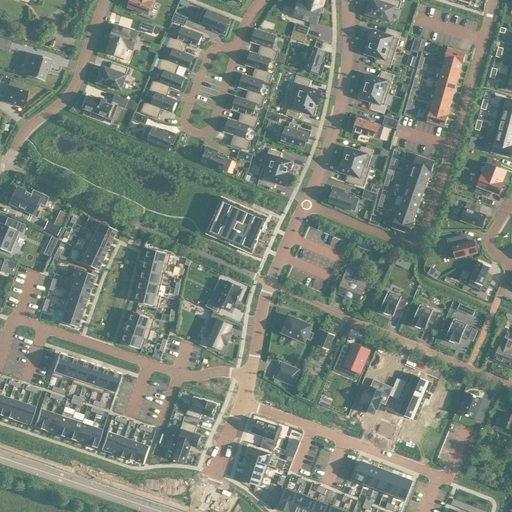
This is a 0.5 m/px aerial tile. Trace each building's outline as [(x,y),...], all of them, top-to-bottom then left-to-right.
[(150,0),(127,0),(127,3),(128,4),(127,7),(147,14),(152,1),(150,1),(150,0)] [(323,0),(298,0),(297,6),(302,8),(299,17),(316,23),(323,0)] [(394,6),(398,8),(401,0),(399,0),(377,0),(378,0),(376,0),(372,0),(371,5),(369,4),(366,13),(389,21),(394,6)] [(225,32),(228,24),(226,24),(228,18),(208,10),(203,9),(199,20),(203,22),(203,23),(225,32)] [(186,18),(173,13),(171,19),(183,24),(186,18)] [(141,21),(139,28),(151,32),(153,26),(141,21)] [(138,30),(116,23),(107,49),(124,55),(127,45),(133,47),(135,40),(136,38),(138,30)] [(308,27),(295,23),(292,30),(305,34),(308,27)] [(202,34),(181,26),(177,37),(170,36),(166,46),(172,48),(173,48),(184,52),(187,43),(197,46),(202,34)] [(368,41),(369,41),(395,50),(400,32),(386,27),(384,33),(372,29),(368,41)] [(276,35),(255,28),(251,41),(260,44),(257,54),(270,58),(270,59),(274,60),(278,50),(272,47),(276,35)] [(305,34),(292,30),(290,36),(303,40),(305,34)] [(389,67),(395,50),(369,41),(367,46),(366,45),(363,52),(377,56),(375,62),(389,67)] [(444,46),(443,46),(440,57),(462,63),(465,53),(465,52),(457,50),(444,46)] [(325,51),(311,47),(305,67),(311,69),(310,71),(317,73),(325,51)] [(184,52),(173,48),(172,48),(168,59),(161,58),(158,68),(164,70),(164,69),(175,74),(179,64),(188,68),(193,56),(184,52)] [(257,54),(250,51),(245,64),(255,67),(252,76),(263,80),(263,81),(269,83),(272,73),(266,70),(270,59),(270,58),(257,54)] [(50,58),(33,53),(26,75),(43,80),(50,58)] [(462,63),(440,57),(444,58),(444,60),(442,68),(459,73),(461,65),(462,63)] [(128,67),(115,63),(112,70),(104,67),(103,71),(101,71),(97,81),(120,89),(128,67)] [(459,73),(442,68),(439,78),(434,77),(456,84),(457,80),(459,73)] [(175,74),(164,69),(164,70),(159,81),(153,80),(149,89),(155,92),(155,91),(166,95),(170,86),(179,90),(184,77),(175,74)] [(365,81),(363,85),(387,93),(393,74),(381,70),(378,78),(365,73),(363,80),(365,81)] [(252,76),(242,73),(238,86),(248,89),(245,99),(256,102),(256,103),(262,105),(265,95),(259,92),(263,81),(263,80),(252,76)] [(291,95),(315,103),(316,103),(320,91),(308,87),(310,79),(295,75),(289,94),(291,95)] [(505,76),(502,87),(511,89),(511,76),(506,75),(505,76)] [(434,77),(431,88),(453,94),(456,84),(434,77)] [(22,82),(10,78),(8,85),(6,84),(2,100),(22,106),(27,91),(20,89),(22,82)] [(384,104),(387,93),(363,85),(362,90),(360,90),(358,96),(371,101),(369,108),(383,113),(386,105),(384,104)] [(436,89),(435,90),(433,99),(450,104),(453,94),(431,88),(436,89)] [(166,95),(155,91),(155,92),(151,103),(144,101),(140,111),(157,118),(161,108),(171,112),(176,99),(166,95)] [(115,94),(111,104),(105,102),(106,101),(97,98),(97,99),(88,95),(88,97),(86,97),(82,104),(84,105),(84,107),(111,118),(117,103),(124,106),(127,99),(115,94)] [(315,103),(291,95),(285,113),(298,117),(300,110),(313,114),(316,107),(314,107),(315,103)] [(245,99),(235,96),(231,108),(241,111),(237,121),(249,125),(248,126),(255,128),(258,117),(252,114),(256,103),(256,102),(245,99)] [(499,108),(498,109),(511,112),(511,99),(502,97),(499,108)] [(447,115),(447,114),(448,112),(450,104),(433,99),(430,109),(425,108),(425,109),(447,115)] [(444,125),(447,115),(425,109),(422,119),(423,120),(435,123),(442,125),(444,126),(444,125)] [(511,112),(498,109),(496,118),(511,122),(511,112)] [(279,114),(267,110),(265,116),(277,120),(279,114)] [(147,116),(134,111),(132,117),(144,122),(147,116)] [(398,120),(386,116),(384,123),(396,127),(398,120)] [(356,117),(353,124),(355,125),(354,130),(374,137),(379,138),(383,126),(378,125),(378,124),(356,117)] [(237,121),(228,118),(224,131),(233,134),(230,144),(247,150),(251,140),(245,136),(248,126),(249,125),(237,121)] [(494,123),(493,128),(511,133),(511,122),(496,118),(494,123)] [(286,126),(286,127),(282,125),(278,138),(282,139),(303,146),(304,140),(307,141),(309,134),(286,126)] [(511,133),(493,128),(490,139),(495,141),(495,140),(511,144),(511,133)] [(174,137),(153,129),(147,141),(168,149),(170,143),(172,144),(174,137)] [(468,134),(465,146),(466,147),(471,148),(474,136),(468,134)] [(495,141),(492,151),(510,156),(511,148),(511,144),(495,140),(495,141)] [(343,158),(367,166),(373,149),(360,145),(358,151),(345,147),(343,153),(345,154),(343,158)] [(222,170),(222,169),(226,171),(231,159),(227,157),(205,148),(202,155),(204,156),(202,162),(222,170)] [(263,164),(287,172),(288,168),(290,168),(292,162),(279,157),(281,152),(268,148),(263,164)] [(252,154),(240,150),(238,156),(250,160),(252,154)] [(409,164),(430,171),(432,166),(434,161),(434,160),(428,158),(425,157),(413,153),(412,153),(409,164)] [(477,172),(501,181),(506,171),(497,167),(499,162),(488,157),(486,163),(482,161),(477,172)] [(370,167),(367,166),(343,158),(342,158),(339,170),(348,173),(345,180),(363,186),(370,167)] [(287,172),(263,164),(257,182),(273,187),(275,181),(284,184),(288,172),(287,172)] [(429,173),(430,171),(430,172),(430,171),(409,164),(411,165),(410,168),(407,175),(418,178),(426,181),(429,173)] [(502,182),(501,181),(477,172),(473,183),(477,185),(475,191),(487,196),(489,190),(498,193),(502,182)] [(404,184),(402,184),(416,189),(423,191),(426,181),(418,178),(407,175),(404,184)] [(423,191),(416,189),(402,184),(398,194),(419,202),(423,191)] [(25,209),(24,211),(36,217),(39,210),(36,209),(38,206),(39,203),(44,205),(48,196),(32,188),(30,193),(17,187),(9,202),(25,209)] [(349,209),(350,208),(354,210),(358,198),(354,196),(331,188),(329,196),(331,196),(329,202),(349,209)] [(370,190),(365,189),(363,196),(375,200),(377,193),(370,190)] [(402,196),(399,205),(397,205),(416,212),(419,202),(398,194),(398,195),(402,196)] [(222,196),(215,211),(217,212),(217,211),(222,213),(218,221),(214,220),(214,219),(212,218),(206,232),(246,250),(249,251),(252,252),(252,251),(254,248),(258,238),(261,231),(267,216),(222,196)] [(484,217),(485,214),(477,211),(479,206),(467,202),(465,207),(461,206),(456,217),(464,220),(464,221),(465,221),(465,220),(467,221),(467,222),(468,221),(474,224),(475,224),(477,225),(478,225),(481,226),(482,224),(482,223),(483,221),(483,220),(484,217),(485,217),(484,217)] [(413,222),(412,222),(413,221),(416,212),(397,205),(393,215),(412,222),(413,222)] [(409,233),(409,232),(410,228),(412,222),(393,215),(390,226),(400,230),(408,233),(409,233)] [(0,248),(9,252),(18,231),(21,232),(24,226),(24,224),(7,216),(3,224),(0,222),(0,248)] [(56,234),(62,222),(55,219),(53,224),(46,221),(43,228),(56,234)] [(110,240),(115,229),(94,220),(89,230),(93,232),(110,240)] [(110,240),(93,232),(89,241),(106,249),(110,240)] [(473,242),(473,240),(464,242),(462,234),(446,238),(449,246),(445,247),(449,259),(476,252),(475,250),(477,249),(475,241),(473,242)] [(48,242),(54,245),(57,238),(51,236),(48,242)] [(89,241),(85,239),(80,249),(101,259),(106,249),(89,241)] [(358,247),(364,250),(367,242),(361,240),(358,247)] [(171,253),(148,247),(145,259),(163,263),(168,264),(171,253)] [(101,259),(80,249),(75,260),(97,269),(101,259)] [(398,256),(395,262),(408,268),(411,262),(398,256)] [(3,258),(0,266),(0,268),(12,273),(16,263),(3,258)] [(163,263),(145,259),(143,268),(161,273),(163,263)] [(478,260),(469,279),(470,280),(468,284),(485,292),(492,276),(486,274),(490,266),(478,260)] [(68,278),(91,285),(94,275),(72,267),(68,278)] [(431,267),(427,273),(436,279),(440,272),(431,267)] [(143,268),(140,279),(160,284),(163,273),(161,273),(143,268)] [(344,296),(358,302),(358,300),(359,300),(360,300),(361,300),(362,300),(363,299),(364,298),(364,297),(365,297),(365,296),(365,295),(365,294),(364,293),(363,292),(362,291),(366,282),(353,276),(354,274),(352,270),(347,268),(336,292),(337,293),(337,292),(344,295),(344,296)] [(87,296),(91,285),(68,278),(65,288),(87,296)] [(140,279),(137,289),(158,294),(160,284),(140,279)] [(208,299),(205,305),(217,311),(219,305),(229,309),(235,297),(237,297),(241,289),(239,288),(240,286),(226,280),(222,289),(220,294),(213,291),(210,299),(210,300),(208,299)] [(61,299),(66,300),(83,306),(87,296),(65,288),(61,299)] [(158,294),(137,289),(135,301),(157,306),(160,295),(158,294)] [(401,296),(388,290),(379,311),(388,315),(388,314),(393,315),(396,308),(402,311),(407,299),(401,297),(401,296)] [(80,316),(83,306),(66,300),(62,310),(80,316)] [(459,302),(457,308),(466,312),(468,306),(459,302)] [(433,309),(419,303),(410,324),(420,328),(420,327),(424,329),(427,322),(433,324),(438,313),(432,310),(433,309)] [(80,316),(62,310),(59,321),(76,327),(80,316)] [(154,318),(132,310),(128,321),(151,329),(154,318)] [(213,311),(205,326),(212,329),(206,341),(221,348),(223,342),(226,343),(231,333),(228,331),(231,326),(222,322),(225,316),(213,311)] [(510,323),(511,324),(511,314),(506,313),(506,314),(506,313),(503,320),(510,323)] [(313,342),(316,335),(311,333),(313,327),(291,318),(288,325),(286,324),(283,333),(284,334),(307,343),(308,340),(313,342)] [(467,324),(453,318),(444,338),(454,342),(454,341),(458,343),(461,336),(467,339),(472,327),(466,325),(467,324)] [(145,339),(147,339),(151,329),(128,321),(125,332),(145,339)] [(324,354),(326,349),(328,349),(334,334),(323,330),(317,344),(315,350),(324,354)] [(145,339),(125,332),(121,342),(141,349),(145,339)] [(493,358),(508,364),(511,365),(511,350),(510,350),(511,343),(511,340),(503,336),(499,344),(493,358)] [(341,349),(333,369),(345,374),(348,367),(360,372),(369,350),(352,343),(348,353),(346,352),(341,349)] [(50,375),(62,379),(62,376),(69,356),(58,353),(50,375)] [(78,359),(69,356),(62,376),(72,379),(78,359)] [(72,379),(71,382),(82,385),(89,363),(78,359),(72,379)] [(310,359),(308,364),(317,367),(319,363),(310,359)] [(280,361),(274,376),(292,384),(298,369),(280,361)] [(82,385),(92,389),(99,367),(89,363),(82,385)] [(110,370),(99,367),(92,389),(103,393),(103,390),(110,370)] [(103,390),(114,394),(120,374),(110,370),(103,390)] [(397,378),(394,384),(414,392),(420,377),(409,373),(405,382),(397,378)] [(420,377),(414,392),(430,399),(433,393),(427,391),(431,382),(420,377)] [(365,389),(359,402),(362,403),(360,408),(373,413),(375,409),(376,409),(379,402),(385,404),(392,387),(373,379),(368,390),(365,389)] [(394,384),(390,394),(398,398),(393,410),(405,414),(414,392),(394,384)] [(414,392),(405,414),(416,419),(421,406),(423,406),(424,403),(428,405),(430,399),(414,392)] [(466,392),(458,412),(474,419),(477,411),(483,414),(489,401),(466,392)] [(0,394),(0,414),(2,415),(9,397),(0,394)] [(9,397),(2,415),(11,418),(17,400),(9,397)] [(191,397),(185,414),(199,418),(201,412),(211,416),(214,404),(212,404),(212,402),(203,399),(202,400),(191,397)] [(20,421),(26,403),(17,400),(11,418),(20,421)] [(20,421),(29,424),(35,406),(26,403),(20,421)] [(44,429),(50,411),(39,408),(33,426),(44,429)] [(65,436),(72,416),(72,414),(61,410),(60,415),(54,432),(54,433),(64,436),(65,436)] [(60,415),(50,411),(44,429),(54,432),(60,415)] [(509,435),(511,430),(511,413),(505,411),(503,416),(498,414),(492,428),(509,435)] [(72,416),(65,436),(74,440),(75,440),(81,422),(82,420),(72,416)] [(261,441),(267,443),(275,446),(282,427),(277,426),(256,419),(252,431),(258,433),(263,435),(261,441)] [(182,421),(176,439),(190,444),(196,446),(200,435),(194,433),(197,425),(189,423),(182,421)] [(91,425),(81,422),(75,440),(84,443),(85,443),(91,425)] [(95,447),(101,429),(91,425),(85,443),(95,447)] [(160,429),(156,440),(162,442),(166,431),(160,429)] [(115,434),(106,431),(100,448),(109,451),(115,434)] [(115,434),(109,451),(117,454),(124,437),(115,434)] [(124,437),(117,454),(126,457),(132,439),(124,437)] [(292,438),(286,455),(287,455),(293,457),(299,441),(292,438)] [(132,439),(126,457),(134,460),(135,460),(141,442),(132,439)] [(176,439),(170,457),(184,462),(189,447),(190,444),(176,439)] [(144,463),(150,445),(141,442),(135,460),(144,463)] [(246,457),(248,458),(268,464),(271,454),(249,446),(246,457)] [(248,458),(245,468),(264,475),(268,464),(248,458)] [(353,480),(363,484),(370,465),(360,461),(353,480)] [(381,469),(370,465),(363,484),(373,488),(381,469)] [(261,485),(264,475),(245,468),(241,478),(261,485)] [(384,490),(391,473),(381,469),(373,488),(384,492),(385,490),(384,490)] [(394,494),(401,477),(391,473),(384,490),(385,490),(394,494)] [(394,494),(393,496),(404,500),(411,481),(401,477),(394,494)] [(289,510),(297,491),(286,486),(279,506),(289,510)] [(300,511),(307,494),(297,491),(289,510),(293,511),(300,511)] [(311,511),(317,498),(307,494),(300,511),(311,511)] [(323,511),(327,502),(317,498),(311,511),(323,511)]
